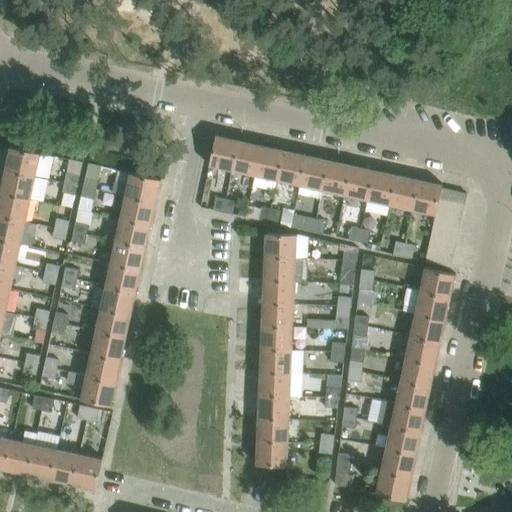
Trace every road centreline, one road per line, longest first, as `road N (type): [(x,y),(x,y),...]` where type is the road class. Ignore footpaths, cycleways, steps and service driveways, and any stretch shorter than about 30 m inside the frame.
road 1 (residential): [(432,511),(511,168)]
road 2 (residential): [(511,168),(209,101)]
road 3 (residential): [(209,101),(0,57)]
road 4 (residential): [(186,283),(184,206),(209,101)]
road 5 (residential): [(113,511),(119,487),(217,511)]
